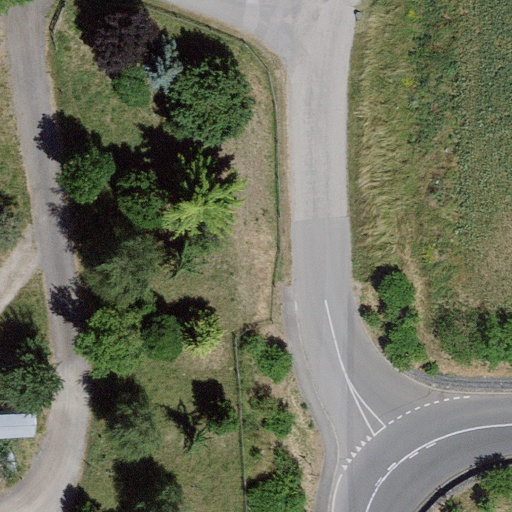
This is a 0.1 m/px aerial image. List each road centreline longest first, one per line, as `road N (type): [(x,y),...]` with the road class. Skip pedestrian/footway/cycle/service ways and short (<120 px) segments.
road 1 (unclassified): [(325,37),(324,291),(347,379),(401,461)]
road 2 (unclassified): [(195,0),(325,37)]
